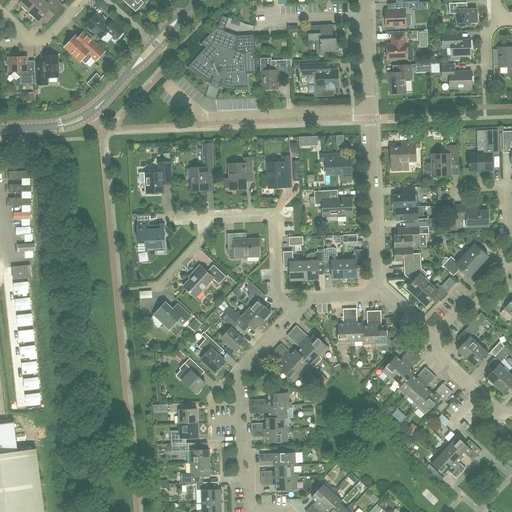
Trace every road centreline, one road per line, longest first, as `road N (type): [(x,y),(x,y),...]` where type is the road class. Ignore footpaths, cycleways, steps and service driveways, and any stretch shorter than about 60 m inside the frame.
road 1 (residential): [(374,227),(366,0)]
road 2 (residential): [(433,336),(505,274),(503,187),(464,188)]
road 3 (residential): [(293,313),(276,293),(273,214),(204,217)]
road 4 (residential): [(239,447),(238,379),(293,313)]
